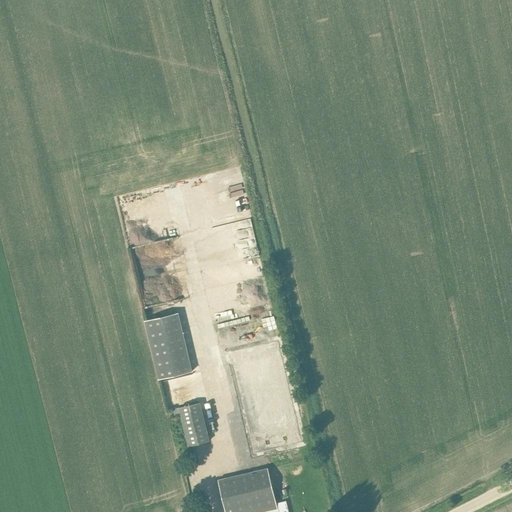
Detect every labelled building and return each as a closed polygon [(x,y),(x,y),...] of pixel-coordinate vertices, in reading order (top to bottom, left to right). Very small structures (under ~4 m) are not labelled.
[(244,232),(250,259),(260,256),(252,220),(247,222),(248,228),(240,230),(241,232),(244,232)] [(222,312),(214,314),(217,323),(224,321),(222,312)] [(178,313),(144,321),(158,379),(192,371),(178,313)] [(287,337),(230,351),(257,460),(313,446),(287,337)] [(179,408),(188,446),(209,441),(200,402),(179,408)] [(279,511),(278,508),(277,508),(267,468),(218,480),(225,511),(260,511),(270,510),(270,511),(279,511)]
